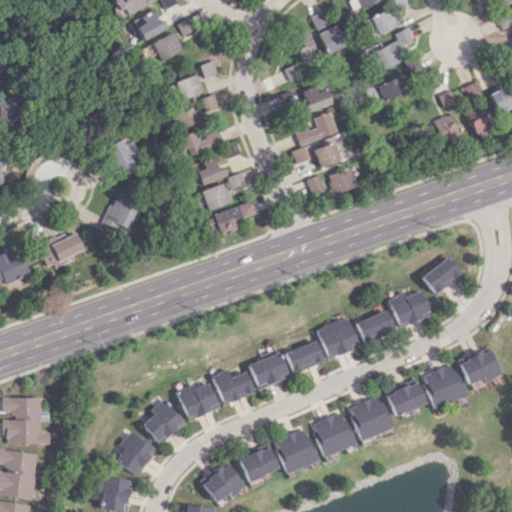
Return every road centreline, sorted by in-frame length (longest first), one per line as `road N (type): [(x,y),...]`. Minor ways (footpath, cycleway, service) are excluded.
road 1 (primary): [(511,175),(0,354)]
road 2 (residential): [(483,184),(495,276),(473,315),(448,334),(206,442),(161,482),(150,511)]
road 3 (residential): [(275,0),(251,35),(243,83),(300,249)]
